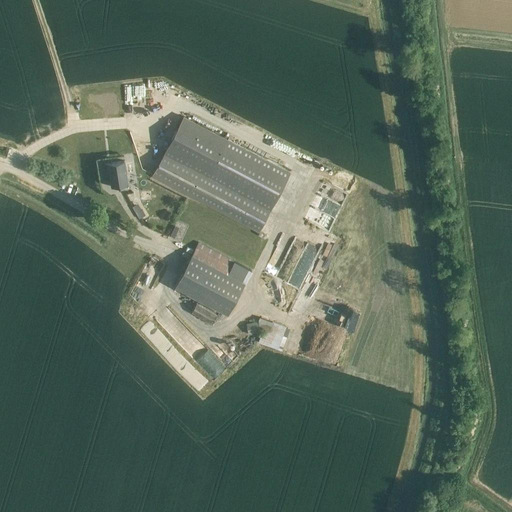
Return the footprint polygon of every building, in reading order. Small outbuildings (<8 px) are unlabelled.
[(151,176),(259,232),(290,172),(183,115),(151,176)] [(131,191),(126,168),(107,172),(109,180),(112,180),(115,195),(131,191)] [(138,203),(132,207),(140,219),(145,215),(138,203)] [(175,286),(184,291),(227,314),(251,270),(198,242),(175,286)] [(266,275),(261,279),(269,289),(274,284),(266,275)] [(196,303),(191,312),(212,325),(217,316),(196,303)] [(286,327),(266,320),(259,318),(258,321),(246,324),(249,335),(260,332),(260,331),(262,331),(259,339),(259,337),(228,341),(229,345),(241,344),(258,342),(278,349),(286,327)]
